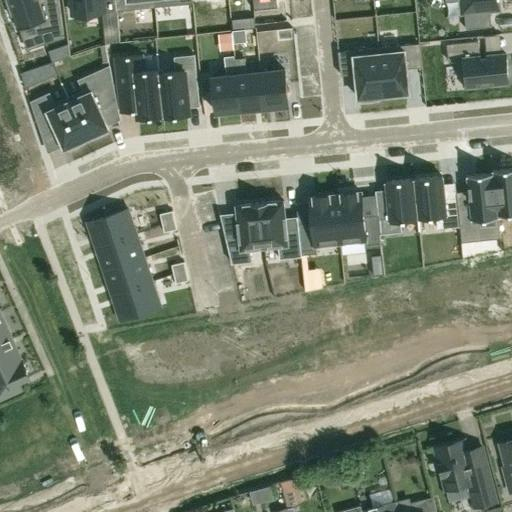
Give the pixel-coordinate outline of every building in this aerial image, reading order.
[(5,0),(11,16),(15,15),(20,29),(39,23),(46,44),(64,38),(58,0),(5,0)] [(71,0),(73,13),(105,10),(105,12),(117,11),(116,0),(71,0)] [(116,0),(117,11),(155,7),(154,0),(116,0)] [(445,0),(446,2),(460,0),(462,14),(465,14),(466,29),(492,27),(490,11),(502,10),(500,0),(445,0)] [(232,19),(233,30),(256,28),(255,17),(232,19)] [(478,36),(447,39),(448,57),(460,56),(463,82),(509,77),(506,49),(502,50),(480,52),(478,36)] [(420,43),(379,47),(384,95),(409,93),(407,68),(422,67),(420,43)] [(69,44),(49,50),(53,62),(70,56),(69,44)] [(379,47),(339,51),(341,75),(357,73),(359,98),(384,95),(379,47)] [(176,70),(160,72),(164,116),(164,118),(190,115),(188,91),(199,89),(195,54),(174,56),(176,70)] [(140,55),(116,57),(119,95),(121,113),(138,111),(138,119),(164,116),(160,72),(159,68),(141,70),(140,55)] [(245,57),(235,58),(237,74),(241,110),(265,107),(261,72),(247,73),(245,57)] [(21,72),(26,86),(57,76),(53,62),(21,72)] [(85,90),(69,97),(87,137),(92,135),(94,139),(108,132),(107,128),(109,127),(108,125),(100,108),(117,100),(110,66),(80,80),(85,90)] [(285,69),(261,72),(265,107),(289,105),(285,69)] [(237,74),(213,77),(216,112),(241,110),(237,74)] [(50,94),(31,102),(42,135),(57,129),(64,145),(65,147),(68,146),(69,150),(84,143),(82,140),(87,137),(69,97),(54,104),(50,94)] [(511,168),(494,170),(494,173),(499,215),(511,213),(511,168)] [(470,197),(457,198),(462,242),(482,240),(480,220),(499,218),(499,215),(494,173),(468,175),(469,191),(470,197)] [(442,176),(415,178),(419,219),(436,217),(438,228),(460,226),(460,225),(457,198),(445,199),(443,183),(442,176)] [(389,205),(377,206),(378,214),(380,234),(402,232),(401,220),(419,219),(415,178),(387,181),(388,189),(389,205)] [(357,191),(342,193),(342,194),(336,195),(341,242),(365,240),(366,248),(381,246),(380,234),(378,214),(364,216),(362,196),(362,192),(357,192),(357,191)] [(336,195),(329,195),(329,194),(314,196),(314,197),(310,197),(310,201),(312,221),(298,223),(299,228),(302,254),(317,253),(316,245),(341,242),(336,195)] [(284,200),(260,202),(265,247),(279,246),(280,258),(302,256),(302,254),(299,228),(287,229),(286,217),(284,200)] [(239,234),(226,235),(232,263),(252,261),(251,249),(265,247),(260,202),(236,205),(237,212),(239,234)] [(97,247),(136,233),(128,209),(88,222),(97,247)] [(173,211),(160,214),(162,223),(175,220),(173,211)] [(162,223),(165,232),(177,229),(175,220),(162,223)] [(144,257),(136,233),(97,247),(105,271),(144,257)] [(374,255),(374,263),(382,262),(382,254),(374,255)] [(144,257),(105,271),(113,294),(152,281),(144,257)] [(172,265),(174,274),(187,271),(185,262),(172,265)] [(176,283),(189,280),(187,271),(174,274),(176,283)] [(152,281),(113,294),(121,319),(161,306),(152,281)] [(0,339),(11,335),(0,311),(0,339)] [(0,370),(22,361),(11,335),(0,339),(0,370)] [(30,377),(22,361),(0,370),(0,399),(22,389),(19,382),(30,377)] [(482,446),(467,450),(465,439),(435,447),(446,489),(469,483),(476,506),(497,501),(482,446)] [(511,440),(501,443),(507,466),(504,467),(511,491),(511,440)] [(437,511),(434,497),(411,502),(413,511),(437,511)] [(400,511),(397,500),(363,509),(363,511),(400,511)]
